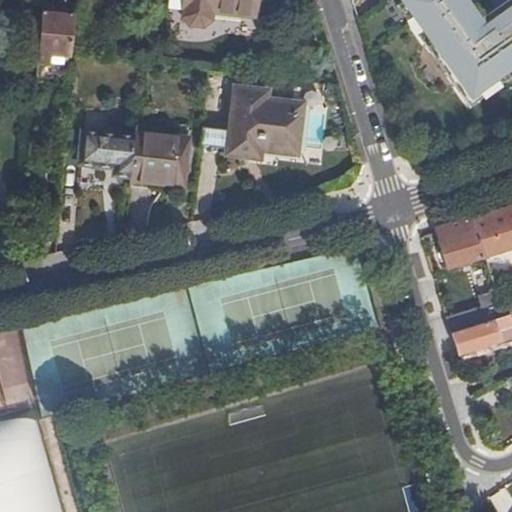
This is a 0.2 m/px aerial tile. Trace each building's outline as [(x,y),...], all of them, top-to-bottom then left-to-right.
[(42,0),(37,63),(45,64),(43,81),(61,83),(63,63),(67,63),(72,16),(53,14),(54,0),(42,0)] [(210,10),(254,15),(255,0),(184,0),(184,7),(210,10)] [(511,6),(502,14),(497,8),(487,16),(475,0),(403,0),(405,2),(400,6),(449,69),(511,48),(511,6)] [(511,6),(511,0),(507,0),(497,8),(502,14),(511,6)] [(210,10),(184,7),(183,16),(192,21),(203,23),(209,17),(210,10)] [(511,48),(449,69),(477,106),(511,80),(511,48)] [(250,147),(295,152),(301,103),(265,99),(266,90),(235,87),(227,154),(249,157),(250,147)] [(131,179),(130,181),(182,186),(189,132),(136,126),(134,137),(131,179)] [(114,177),(131,179),(134,137),(82,131),(79,165),(115,169),(114,177)] [(486,258),(511,249),(511,208),(475,220),(486,258)] [(475,220),(473,215),(438,227),(442,241),(440,242),(448,269),(486,258),(475,220)] [(451,334),(503,317),(495,289),(480,293),(483,305),(446,316),(451,334)] [(511,314),(503,317),(451,334),(459,356),(511,338),(511,314)]
